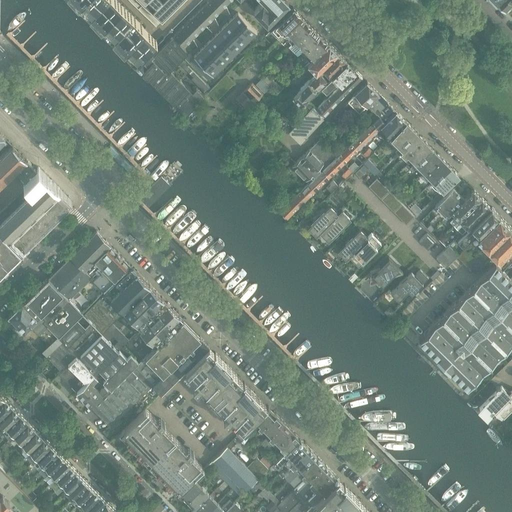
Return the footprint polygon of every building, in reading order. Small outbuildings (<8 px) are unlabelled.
[(116,0),(78,0),(132,53),(137,59),(138,60),(157,41),(156,40),(145,29),(144,29),(116,0)] [(128,0),(132,3),(133,4),(138,9),(143,4),(162,22),(166,18),(167,17),(171,13),(172,12),(181,4),(181,3),(184,0),(128,0)] [(209,0),(173,37),(183,47),(229,0),(261,0),(263,1),(254,10),(267,24),(288,2),(285,0),(209,0)] [(511,0),(502,0),(500,3),(507,9),(511,4),(511,0)] [(285,34),(302,16),(293,7),(270,31),(275,35),(276,34),(280,39),(284,35),(285,34)] [(238,13),(230,20),(240,30),(247,22),(238,13)] [(287,39),(292,44),(311,25),(302,16),(285,34),(284,35),(287,39)] [(230,20),(223,28),(233,37),(240,30),(230,20)] [(247,22),(240,30),(249,39),(257,32),(247,22)] [(319,34),(311,25),(292,44),(288,47),(297,56),(300,53),(304,49),(319,34)] [(223,28),(216,35),(225,44),(233,37),(223,28)] [(240,30),(233,37),(242,47),(249,39),(240,30)] [(329,43),(319,34),(304,49),(300,53),(310,62),(312,60),(329,43)] [(216,35),(209,42),(218,52),(225,44),(216,35)] [(186,50),(183,47),(173,37),(155,55),(152,52),(144,61),(148,65),(143,70),(186,112),(195,103),(204,95),(196,87),(192,92),(168,68),(186,50)] [(233,37),(225,44),(235,54),(242,47),(233,37)] [(209,42),(201,49),(211,59),(218,52),(209,42)] [(338,52),(329,43),(312,60),(310,62),(288,84),(291,87),(295,83),(296,84),(307,73),(312,78),(338,52)] [(225,44),(218,52),(228,61),(235,54),(225,44)] [(201,49),(194,57),(203,66),(211,59),(201,49)] [(218,52),(211,59),(220,68),(228,61),(218,52)] [(337,71),(346,61),(338,52),(312,78),(293,96),(300,104),(315,89),(310,84),(312,82),(314,84),(315,83),(318,86),(325,79),(329,76),(336,69),(337,71)] [(194,57),(190,62),(208,80),(212,75),(203,66),(194,57)] [(211,59),(203,66),(212,75),(213,76),(220,68),(211,59)] [(346,61),(337,71),(315,93),(317,96),(321,92),(323,94),(333,84),(337,88),(356,70),(346,61)] [(356,70),(337,88),(330,95),(337,102),(362,76),(356,70)] [(227,74),(206,94),(214,102),(235,82),(234,81),(227,74)] [(237,98),(247,108),(263,91),(253,81),(237,98)] [(368,104),(379,93),(367,81),(354,93),(355,94),(348,101),(360,113),(368,104)] [(376,113),(387,102),(379,93),(368,104),(374,110),(367,117),(370,119),(369,120),(371,122),(372,123),(379,116),(376,113)] [(317,109),(324,116),(337,102),(330,95),(317,109)] [(324,116),(317,109),(308,100),(298,110),(303,115),(289,130),(300,141),(324,116)] [(376,113),(379,116),(385,122),(396,111),(390,104),(387,102),(376,113)] [(385,122),(379,116),(372,123),(377,127),(379,125),(382,128),(382,127),(389,134),(391,136),(406,121),(405,120),(396,111),(385,122)] [(282,114),(275,122),(282,128),(284,125),(289,120),(282,114)] [(423,139),(418,134),(406,121),(391,136),(387,140),(398,152),(400,150),(402,149),(408,154),(423,139)] [(379,129),(372,123),(371,122),(365,128),(372,136),(379,129)] [(365,128),(358,135),(365,143),(372,136),(365,128)] [(358,149),(365,143),(358,135),(351,142),(358,149)] [(329,163),(336,156),(338,154),(321,137),(321,138),(309,149),(292,166),(306,180),(309,183),(315,177),(322,170),(329,163)] [(411,161),(414,164),(432,147),(423,139),(408,154),(404,158),(409,164),(411,161)] [(351,156),(358,149),(351,142),(343,149),(351,156)] [(0,268),(7,262),(8,262),(7,262),(69,202),(56,189),(38,171),(39,171),(26,159),(26,158),(12,145),(0,156),(0,268)] [(416,169),(422,175),(441,156),(432,147),(414,164),(410,168),(413,172),(416,169)] [(343,149),(338,154),(336,156),(343,163),(351,156),(343,149)] [(336,171),(343,163),(336,156),(329,163),(336,171)] [(429,179),(432,182),(449,165),(441,156),(422,175),(427,180),(429,179)] [(329,163),(322,170),(329,177),(336,171),(329,163)] [(367,169),(363,164),(355,172),(359,177),(367,169)] [(400,172),(403,176),(410,168),(407,165),(400,172)] [(449,165),(432,182),(427,187),(430,190),(434,187),(439,193),(458,174),(449,165)] [(322,170),(315,177),(322,184),(329,177),(322,170)] [(138,199),(147,207),(168,186),(160,177),(138,199)] [(315,177),(309,183),(307,184),(314,191),(322,184),(315,177)] [(379,181),(375,177),(367,185),(371,189),(379,181)] [(307,184),(301,191),(307,198),(314,191),(307,184)] [(435,206),(446,217),(464,199),(453,188),(435,206)] [(449,221),(454,225),(482,197),(474,189),(464,199),(446,217),(442,220),(446,224),(449,221)] [(301,204),(307,198),(301,191),(294,197),(301,204)] [(397,200),(389,191),(381,199),(389,208),(397,200)] [(295,210),(301,204),(294,197),(288,203),(295,210)] [(482,197),(454,225),(462,233),(490,206),(482,197)] [(287,218),(295,210),(288,203),(280,211),(287,218)] [(402,204),(394,212),(398,216),(406,208),(402,204)] [(319,232),(338,214),(337,213),(329,205),(307,227),(316,236),(319,232)] [(472,228),(478,235),(499,215),(491,207),(478,220),(479,221),(472,228)] [(341,210),(337,213),(338,214),(319,232),(328,241),(351,219),(341,210)] [(414,217),(410,212),(402,220),(406,225),(414,217)] [(499,215),(478,235),(476,237),(485,246),(507,224),(499,215)] [(511,239),(511,228),(507,224),(485,246),(494,255),(495,255),(496,255),(511,239)] [(419,225),(411,233),(419,241),(427,234),(419,225)] [(367,237),(359,229),(337,251),(346,259),(349,256),(368,238),(367,237)] [(71,256),(91,277),(102,267),(94,259),(110,244),(103,237),(96,230),(71,256)] [(381,243),(371,233),(367,237),(368,238),(349,256),(358,265),(381,243)] [(511,239),(496,255),(499,259),(511,245),(511,239)] [(102,267),(91,277),(105,292),(131,266),(110,244),(94,259),(102,267)] [(511,245),(499,259),(498,260),(503,265),(511,256),(511,257),(511,245)] [(449,248),(437,259),(445,268),(457,256),(449,248)] [(457,256),(466,265),(473,258),(464,249),(457,256)] [(65,261),(48,277),(83,313),(105,292),(91,277),(71,256),(65,261)] [(389,275),(402,271),(388,256),(379,265),(369,269),(368,282),(373,280),(378,285),(389,275)] [(473,258),(466,265),(475,275),(476,275),(475,274),(484,266),(475,257),(473,258)] [(492,266),(419,339),(437,357),(449,369),(467,387),(511,342),(511,278),(511,277),(510,276),(496,262),(495,263),(492,266)] [(105,292),(83,313),(59,337),(58,336),(43,351),(48,357),(61,370),(76,355),(77,356),(101,333),(124,310),(150,285),(149,284),(138,273),(137,272),(131,266),(105,292)] [(411,295),(428,279),(420,270),(415,275),(411,272),(390,292),(398,300),(408,291),(411,295)] [(48,326),(58,336),(59,337),(83,313),(48,277),(26,299),(45,318),(42,321),(46,324),(48,326)] [(151,286),(150,285),(124,310),(141,327),(167,302),(163,298),(162,297),(151,286)] [(45,318),(26,299),(25,299),(26,300),(22,304),(22,303),(9,316),(16,323),(14,325),(22,332),(30,324),(40,334),(48,326),(46,324),(42,321),(45,318)] [(139,329),(155,345),(182,318),(179,315),(167,302),(141,327),(139,329)] [(182,318),(155,345),(138,362),(135,365),(152,383),(161,392),(162,392),(185,369),(209,346),(182,318)] [(117,350),(101,333),(77,356),(76,355),(61,370),(62,371),(59,373),(90,405),(98,413),(110,425),(152,383),(135,365),(138,362),(130,353),(126,357),(119,349),(117,350)] [(201,386),(215,399),(238,376),(232,371),(233,370),(215,352),(215,353),(209,346),(185,369),(197,382),(193,386),(197,390),(201,386)] [(244,382),(238,376),(215,399),(221,406),(228,413),(223,418),(227,422),(232,417),(245,430),(254,421),(268,407),(269,407),(268,406),(267,407),(261,400),(262,400),(244,382)] [(488,417),(492,413),(493,413),(501,418),(503,416),(503,417),(511,409),(511,391),(511,392),(505,388),(504,389),(502,386),(500,388),(499,387),(498,387),(497,387),(496,387),(496,388),(496,389),(496,390),(497,391),(494,394),(488,397),(489,398),(479,408),(488,417)] [(0,401),(0,416),(12,405),(4,397),(0,401)] [(12,405),(0,416),(0,427),(3,430),(7,426),(20,413),(12,405)] [(260,428),(284,453),(299,438),(269,407),(268,407),(254,421),(260,428)] [(144,460),(178,494),(204,468),(193,456),(192,457),(190,455),(194,453),(190,449),(187,452),(185,450),(186,450),(164,427),(163,427),(161,426),(165,423),(161,419),(158,422),(156,421),(157,420),(145,408),(119,434),(122,438),(144,460)] [(6,434),(10,438),(27,421),(20,413),(7,426),(10,430),(6,434)] [(27,421),(10,438),(11,438),(7,442),(10,445),(18,438),(22,442),(35,429),(27,421)] [(35,429),(22,442),(26,446),(22,450),(25,453),(43,436),(35,429)] [(25,453),(33,462),(51,444),(43,436),(25,453)] [(299,438),(284,453),(273,463),(278,468),(286,460),(289,463),(307,446),(299,438)] [(265,439),(262,443),(267,448),(271,445),(265,439)] [(40,461),(45,465),(58,452),(51,444),(33,462),(36,465),(40,461)] [(254,482),(258,478),(247,466),(227,446),(208,464),(222,478),(224,480),(239,496),(249,487),(254,482)] [(284,474),(289,479),(315,454),(307,446),(289,463),(292,467),(284,474)] [(42,474),(45,477),(51,471),(64,458),(58,452),(45,465),(39,471),(42,474)] [(315,454),(289,479),(297,488),(293,491),(277,506),(283,511),(304,511),(311,506),(312,507),(312,506),(312,505),(315,502),(339,479),(315,454)] [(264,455),(259,460),(268,468),(272,464),(264,455)] [(257,457),(247,466),(258,478),(268,468),(259,460),(257,457)] [(45,477),(51,484),(57,477),(70,464),(64,458),(51,471),(45,477)] [(63,484),(76,470),(70,464),(57,477),(51,484),(46,488),(49,490),(52,487),(53,487),(60,481),(63,484)] [(181,498),(186,502),(202,487),(197,483),(208,472),(204,468),(178,494),(181,498)] [(6,474),(13,481),(17,477),(10,470),(6,474)] [(82,476),(76,470),(63,484),(55,492),(58,495),(63,490),(66,493),(82,476)] [(82,476),(66,493),(61,497),(64,500),(67,497),(71,500),(88,482),(82,476)] [(13,481),(21,489),(25,485),(17,477),(13,481)] [(339,479),(315,502),(312,505),(319,511),(322,509),(324,511),(371,511),(372,511),(371,511),(370,511),(361,502),(361,501),(345,484),(344,485),(339,479)] [(224,481),(218,487),(222,490),(228,485),(224,481)] [(257,485),(262,490),(266,486),(261,481),(257,485)] [(88,482),(71,500),(76,506),(94,488),(88,482)] [(254,482),(249,487),(254,492),(259,488),(254,482)] [(27,495),(30,492),(31,491),(25,485),(21,489),(27,495)] [(191,508),(193,510),(209,495),(202,487),(186,502),(191,507),(191,508)] [(266,487),(263,490),(270,498),(273,495),(266,487)] [(94,488),(76,506),(79,509),(83,505),(86,508),(100,494),(94,488)] [(30,492),(27,495),(33,501),(36,498),(30,492)] [(100,494),(86,508),(87,508),(82,511),(93,511),(106,500),(100,494)] [(0,511),(13,511),(6,505),(9,503),(2,495),(0,497),(0,511)] [(207,511),(217,503),(209,495),(193,510),(195,511),(207,511)] [(273,495),(270,498),(277,505),(280,502),(273,495)] [(33,501),(39,507),(42,504),(36,498),(33,501)] [(223,511),(225,511),(233,503),(229,499),(222,507),(217,503),(207,511),(223,511)] [(106,500),(93,511),(105,511),(112,506),(106,500)] [(225,511),(223,511),(232,511),(239,505),(235,500),(233,503),(225,511)] [(271,501),(267,505),(272,511),(277,507),(271,501)]
